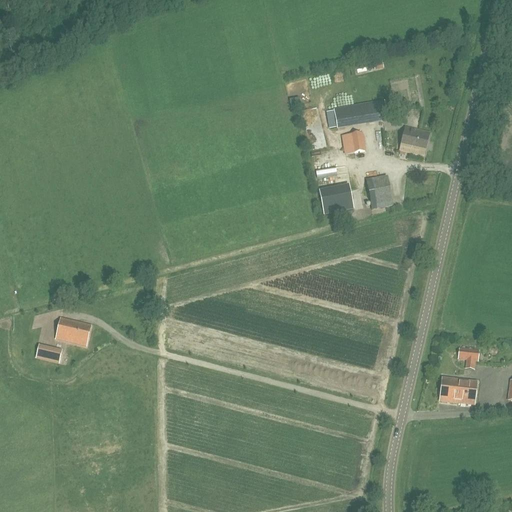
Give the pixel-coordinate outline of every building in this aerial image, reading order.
[(373,64),(374,71),(383,69),(381,62),(373,64)] [(290,100),(292,108),(300,106),(299,98),(290,100)] [(384,104),(363,107),(366,124),(387,120),(384,104)] [(429,135),(404,129),(399,152),(424,158),(429,135)] [(362,134),(350,136),(341,138),(344,156),(365,152),(362,134)] [(335,168),(316,172),(317,179),(337,175),(335,168)] [(372,211),(392,207),(387,178),(366,182),(372,211)] [(350,191),(319,197),(323,217),(354,211),(350,191)] [(90,327),(62,320),(57,340),(86,347),(90,327)] [(35,359),(50,363),(54,350),(39,346),(35,359)] [(458,360),(466,361),(465,370),(474,371),(475,362),(478,362),(479,353),(459,351),(458,360)] [(476,383),(443,380),(440,402),(473,406),(476,383)]
